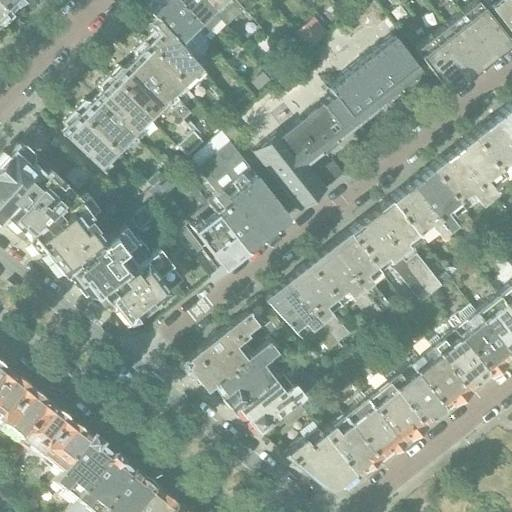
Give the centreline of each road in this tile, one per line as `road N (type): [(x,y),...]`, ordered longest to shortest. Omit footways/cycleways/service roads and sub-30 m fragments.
road 1 (residential): [(511,68),(130,363)]
road 2 (residential): [(0,330),(225,511)]
road 3 (residential): [(313,511),(130,363)]
road 4 (residential): [(355,511),(511,387)]
road 5 (residential): [(130,363),(0,257)]
road 6 (residential): [(0,100),(103,0)]
